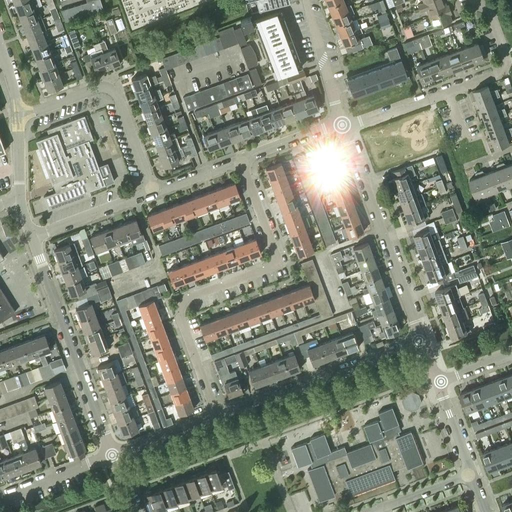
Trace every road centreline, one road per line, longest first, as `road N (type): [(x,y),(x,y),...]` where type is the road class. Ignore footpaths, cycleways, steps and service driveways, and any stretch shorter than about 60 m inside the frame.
road 1 (residential): [(214,417),(180,307),(277,266),(239,160)]
road 2 (residential): [(111,455),(32,237)]
road 3 (residential): [(420,341),(341,125)]
road 4 (residential): [(214,417),(420,341)]
road 5 (residential): [(151,192),(109,88),(19,116)]
road 6 (residential): [(445,94),(501,71),(505,52),(488,12),(463,0)]
road 7 (residential): [(341,125),(307,0)]
road 8 (residential): [(32,237),(151,192)]
